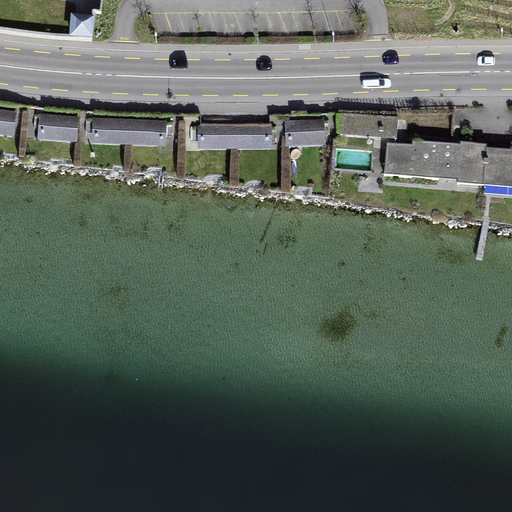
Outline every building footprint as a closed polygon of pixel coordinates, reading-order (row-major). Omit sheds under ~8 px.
[(97,18),(74,17),(72,39),(95,41),(97,18)] [(16,112),(0,110),(0,136),(15,138),(16,112)] [(398,117),(345,113),(343,135),(396,140),(398,117)] [(79,117),(39,114),(37,141),(77,144),(79,117)] [(167,120),(93,118),(92,144),(167,147),(167,120)] [(328,120),(284,121),(285,147),(329,146),(328,120)] [(272,124),(198,124),(198,149),(272,149),(272,124)] [(413,146),(387,144),(385,174),(461,180),(461,184),(511,187),(511,149),(413,142),(413,146)]
